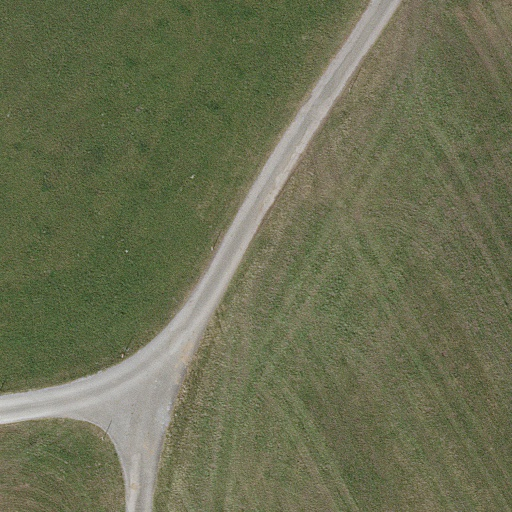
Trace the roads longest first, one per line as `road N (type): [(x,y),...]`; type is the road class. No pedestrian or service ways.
road 1 (track): [(388,0),(253,209),(157,390),(0,410)]
road 2 (track): [(138,511),(157,390)]
